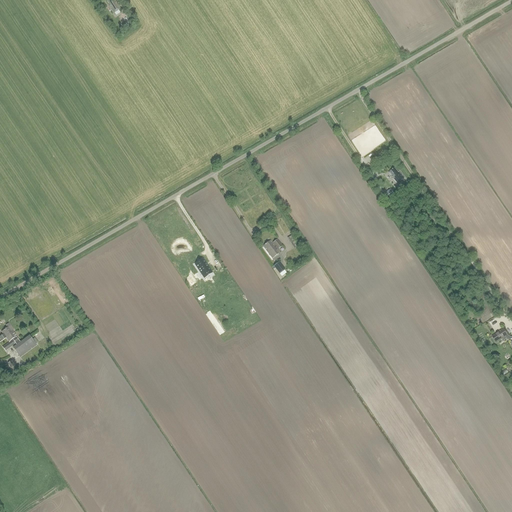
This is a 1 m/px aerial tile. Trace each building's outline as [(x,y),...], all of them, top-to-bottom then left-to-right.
[(115,0),(113,0),(112,0),(108,0),(107,1),(111,6),(109,7),(114,14),(121,9),(115,0)] [(125,30),(132,25),(129,20),(122,25),(125,30)] [(405,181),(403,179),(404,178),(399,172),(398,172),(394,168),(389,173),(398,183),(401,181),(403,183),(405,181)] [(386,192),(390,198),(392,200),(396,197),(391,189),(386,192)] [(296,240),(293,234),(288,238),(291,243),(296,240)] [(278,249),(282,246),(277,239),(273,243),(271,241),(269,242),(263,246),(272,258),(280,252),(278,249)] [(195,265),(204,278),(211,273),(203,260),(195,265)] [(285,270),(279,262),(274,266),(280,274),(285,270)] [(221,268),(215,272),(223,284),(229,280),(221,268)] [(205,303),(200,295),(196,297),(201,305),(205,303)] [(2,332),(4,335),(0,337),(0,342),(0,343),(6,338),(7,339),(8,339),(10,341),(9,341),(9,342),(17,337),(13,331),(14,330),(9,323),(6,325),(8,328),(2,332)] [(511,338),(511,339),(511,340),(511,342),(511,343),(511,336),(511,337),(508,335),(504,329),(492,336),(495,342),(499,339),(499,340),(505,336),(506,337),(509,339),(510,340),(511,338)] [(17,353),(20,356),(36,344),(30,335),(20,342),(16,345),(13,347),(17,353)] [(20,342),(16,338),(3,348),(5,351),(16,344),(16,345),(20,342)] [(12,360),(8,363),(9,365),(15,373),(19,370),(12,360)]
